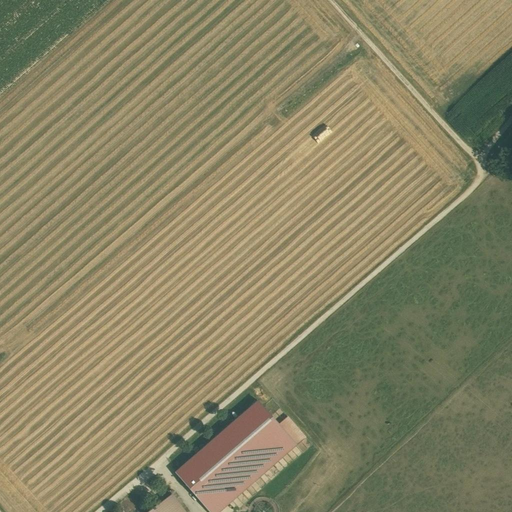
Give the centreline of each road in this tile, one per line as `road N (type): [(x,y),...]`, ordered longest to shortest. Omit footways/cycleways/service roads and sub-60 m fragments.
road 1 (track): [(102,511),(489,170)]
road 2 (track): [(332,0),(480,160)]
